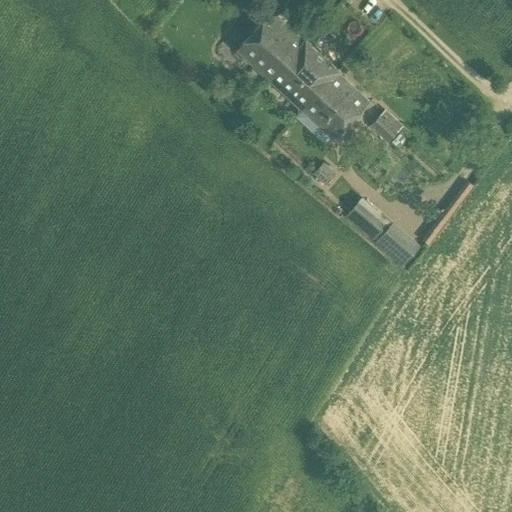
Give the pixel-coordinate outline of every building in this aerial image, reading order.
[(271,78),(304,41),(272,11),(238,48),(271,78)] [(303,108),(337,71),(339,69),(306,39),(304,41),(271,78),(303,108)] [(337,71),(303,108),(334,137),(368,100),(337,71)] [(387,141),(400,127),(383,112),(370,126),(387,141)] [(325,184),(335,172),(324,161),(314,173),(308,168),(306,171),(311,175),(313,173),(325,184)] [(388,223),(360,199),(345,216),(375,241),(374,242),(402,266),(421,244),(392,220),(388,223)]
